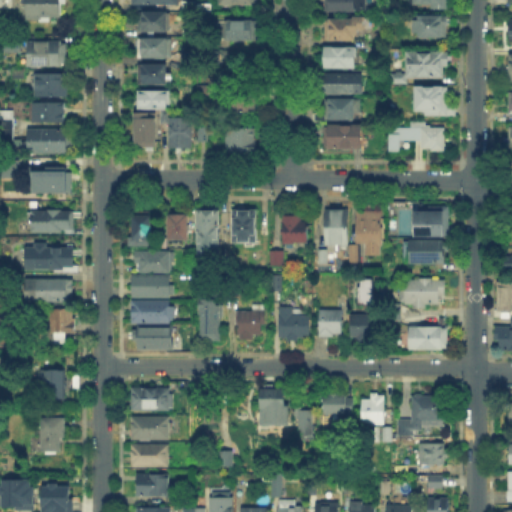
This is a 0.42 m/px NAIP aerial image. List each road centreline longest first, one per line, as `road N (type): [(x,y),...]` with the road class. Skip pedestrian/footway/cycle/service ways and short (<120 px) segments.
road 1 (residential): [(98,0),(101,511)]
road 2 (residential): [(474,0),(475,511)]
road 3 (residential): [(99,178),(511,178)]
road 4 (residential): [(101,366),(458,366),(511,374)]
road 5 (residential): [(288,0),(291,178)]
